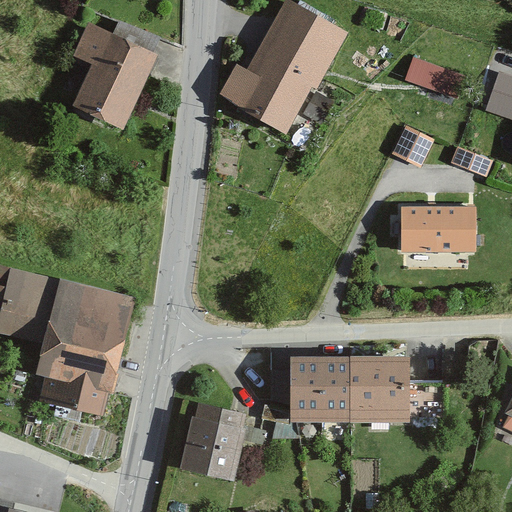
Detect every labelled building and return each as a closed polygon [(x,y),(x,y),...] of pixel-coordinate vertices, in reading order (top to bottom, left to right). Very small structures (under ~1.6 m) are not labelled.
[(281,0),(248,63),(237,57),(219,91),(286,127),(311,80),(321,86),(352,28),(298,0),(281,0)] [(160,50),(90,19),(75,53),(93,61),(75,101),(127,125),(160,50)] [(467,66),(420,50),(411,76),(458,92),(467,66)] [(435,137),(407,124),(396,148),(424,161),(435,137)] [(494,158),(458,143),(451,159),(487,174),(494,158)] [(473,200),(404,200),(404,247),(474,246),(473,200)] [(135,291),(0,261),(0,328),(40,338),(33,371),(45,374),(40,396),(108,411),(135,291)] [(408,350),(286,349),(285,417),(407,418),(407,412),(407,361),(408,350)] [(444,361),(407,361),(407,412),(443,412),(444,361)] [(246,425),(192,413),(180,465),(235,477),(246,425)]
